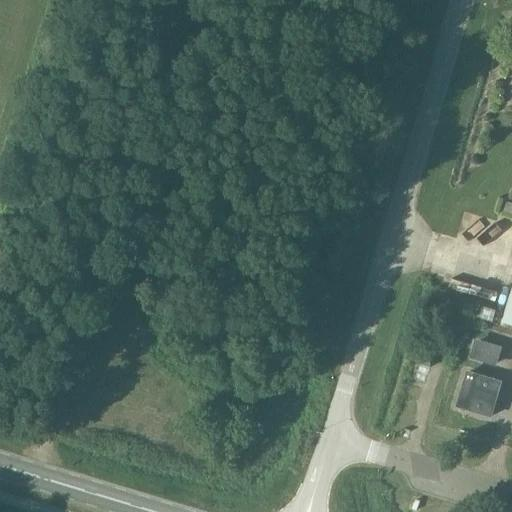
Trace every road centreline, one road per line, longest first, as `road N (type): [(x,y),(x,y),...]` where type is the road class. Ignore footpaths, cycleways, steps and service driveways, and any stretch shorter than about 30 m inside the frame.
road 1 (unclassified): [(330,440),(462,0)]
road 2 (unclassified): [(511,492),(330,440)]
road 3 (secondary): [(153,511),(0,466)]
